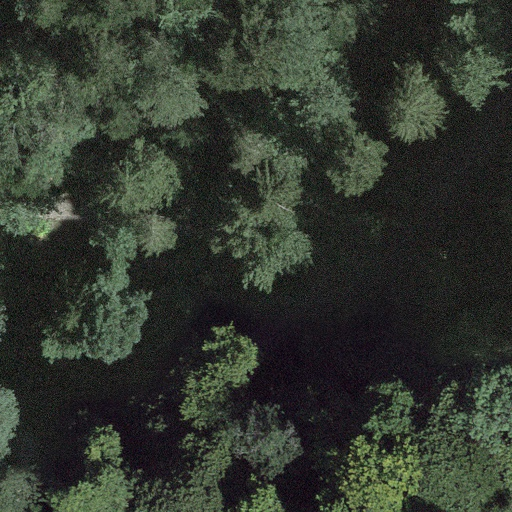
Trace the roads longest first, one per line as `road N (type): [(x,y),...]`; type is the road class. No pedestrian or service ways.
road 1 (track): [(0,489),(423,239),(511,113)]
road 2 (track): [(0,208),(143,210),(292,229),(327,250),(336,291)]
road 3 (track): [(423,239),(401,359),(280,511)]
